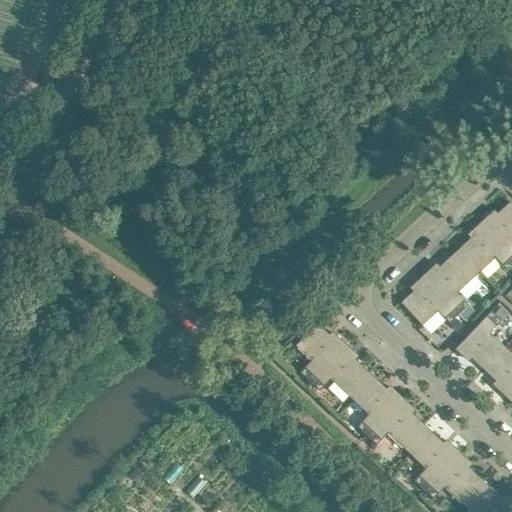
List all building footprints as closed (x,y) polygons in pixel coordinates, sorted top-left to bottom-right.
[(490,213),(479,223),(511,258),(511,204),(509,201),(494,216),(490,213)] [(511,264),(511,258),(479,223),(471,231),(474,234),(455,252),(476,275),(495,258),(506,270),(511,264)] [(476,275),(455,252),(436,270),(433,266),(424,274),(460,312),(469,305),(457,293),(476,275)] [(460,312),(424,274),(413,284),(416,288),(401,303),(422,326),(438,311),(449,323),(460,312)] [(501,321),(491,311),(455,349),(465,359),(468,355),(483,369),(505,346),(490,332),(501,321)] [(310,382),(346,343),(336,334),(333,338),(317,323),(295,346),(311,361),(300,372),(310,382)] [(355,353),(348,346),(346,343),(310,382),(319,391),(330,379),(349,397),(371,374),(352,356),(355,353)] [(505,397),(511,389),(511,353),(505,346),(483,369),(499,384),(495,388),(505,397)] [(366,436),(403,397),(393,388),(390,392),(371,374),(349,397),(368,415),(357,426),(366,436)] [(412,407),(405,399),(403,397),(366,436),(376,445),(387,433),(408,452),(429,429),(409,410),(412,407)] [(425,491),(461,453),(450,442),(447,446),(429,429),(408,452),(425,469),(414,481),(425,491)] [(469,461),(461,453),(425,491),(433,499),(444,487),(464,506),(486,483),(466,464),(469,461)] [(142,476),(135,469),(129,477),(136,483),(142,476)] [(511,511),(511,500),(507,496),(504,500),(486,483),(464,506),(470,511),(511,511)] [(298,501),(289,492),(280,502),(289,511),(298,501)]
